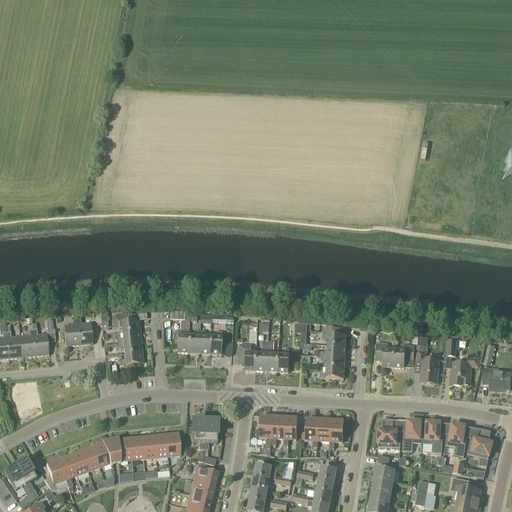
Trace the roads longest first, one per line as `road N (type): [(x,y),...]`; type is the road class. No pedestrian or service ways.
road 1 (track): [(0,299),(102,290),(253,294),(511,342)]
road 2 (residential): [(511,424),(362,405)]
road 3 (residential): [(101,404),(101,366),(0,378)]
